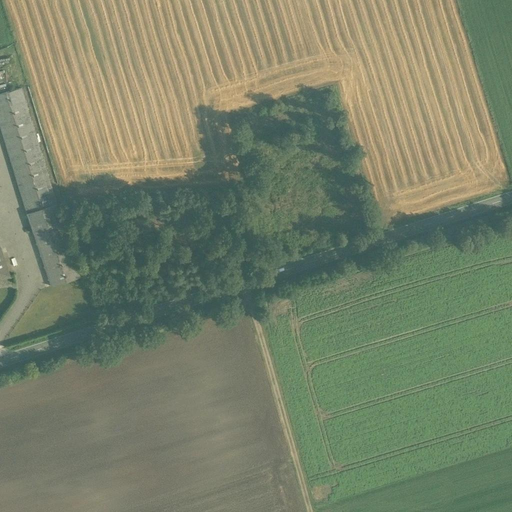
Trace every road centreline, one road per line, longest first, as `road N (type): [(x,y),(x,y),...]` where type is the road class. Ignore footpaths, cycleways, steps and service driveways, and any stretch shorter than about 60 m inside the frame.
road 1 (tertiary): [(0,361),(511,196)]
road 2 (track): [(243,283),(309,511)]
